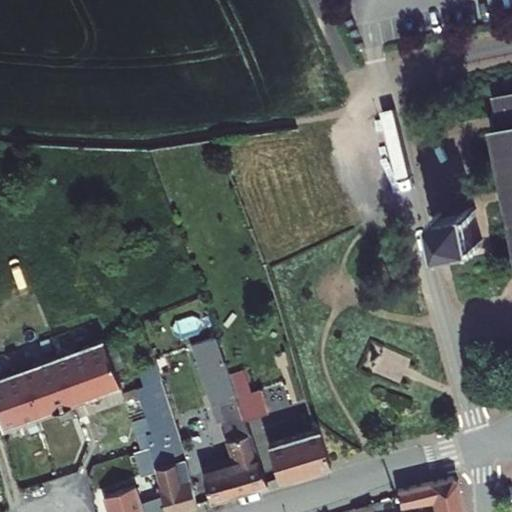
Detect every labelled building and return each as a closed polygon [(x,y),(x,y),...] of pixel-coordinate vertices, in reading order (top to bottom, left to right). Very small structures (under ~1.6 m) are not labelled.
[(511,94),(498,98),(501,114),(505,129),(497,130),(511,203),(511,94)] [(497,130),(505,129),(501,114),(494,116),(497,130)] [(396,211),(379,118),(351,124),(349,118),(304,126),(309,152),(349,144),(363,217),(396,211)] [(442,214),(436,215),(437,218),(433,219),(435,225),(439,224),(445,248),(442,248),(443,254),(446,253),(447,256),(452,255),(451,252),(476,246),(477,249),(482,248),(481,245),(484,245),(483,240),(480,240),(474,216),(477,215),(476,209),(473,210),(473,208),(468,209),(468,211),(443,217),(442,214)] [(96,337),(0,370),(0,420),(113,378),(96,337)] [(154,365),(127,374),(156,463),(183,454),(154,365)] [(206,471),(197,473),(207,506),(267,490),(243,429),(289,415),(282,393),(275,395),(273,389),(211,407),(217,427),(225,424),(231,441),(222,443),(230,472),(208,478),(206,471)] [(289,446),(267,452),(280,488),(327,475),(311,425),(285,433),(289,446)] [(179,458),(148,465),(160,511),(186,511),(193,510),(179,458)] [(374,511),(373,506),(351,511),(453,511),(449,481),(395,493),(395,499),(398,509),(385,511),(374,511)] [(140,511),(135,489),(105,496),(108,511),(140,511)]
